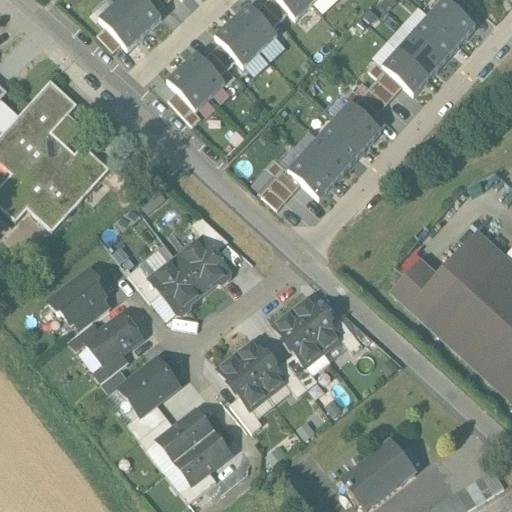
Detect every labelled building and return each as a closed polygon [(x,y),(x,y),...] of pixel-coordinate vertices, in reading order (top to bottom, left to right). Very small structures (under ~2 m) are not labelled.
[(138,0),(126,0),(116,10),(144,40),(161,24),(138,0)] [(271,0),(295,25),(312,9),(303,0),(271,0)] [(303,0),(312,9),(322,0),(303,0)] [(444,4),(429,22),(459,50),(475,32),(444,4)] [(127,56),(144,40),(116,10),(99,25),(127,56)] [(249,11),(232,27),(260,57),(277,42),(249,11)] [(444,67),(459,50),(429,22),(413,39),(444,67)] [(243,73),(260,57),(232,27),(215,43),(243,73)] [(429,83),(444,67),(413,39),(398,56),(429,83)] [(413,101),(429,83),(398,56),(382,73),(413,101)] [(197,59),(182,73),(210,104),(225,90),(197,59)] [(195,118),(210,104),(182,73),(166,87),(195,118)] [(2,139),(0,140),(0,170),(10,180),(0,191),(0,213),(15,228),(27,215),(52,238),(109,175),(82,150),(74,159),(64,151),(81,132),(68,120),(76,110),(50,86),(18,121),(2,139)] [(0,136),(2,139),(18,121),(0,106),(7,98),(0,91),(0,136)] [(350,109),(334,126),(365,154),(380,137),(350,109)] [(350,171),(365,154),(334,126),(319,143),(350,171)] [(334,188),(350,171),(319,143),(303,160),(334,188)] [(318,205),(334,188),(303,160),(287,178),(318,205)] [(228,247),(201,223),(191,230),(201,243),(202,242),(214,258),(228,247)] [(511,271),(477,239),(437,283),(419,267),(392,298),(511,406),(511,271)] [(201,243),(175,263),(203,299),(216,288),(220,289),(229,282),(230,278),(214,258),(202,242),(201,243)] [(203,299),(175,263),(149,283),(148,284),(161,300),(176,319),(180,320),(189,313),(190,309),(203,299)] [(161,300),(148,284),(149,283),(139,271),(128,280),(150,308),(161,300)] [(89,276),(48,308),(58,321),(61,318),(70,330),(74,328),(102,305),(105,303),(96,291),(99,289),(89,276)] [(320,318),(309,303),(291,318),(322,358),(340,344),(340,343),(330,331),(329,329),(330,328),(330,325),(324,317),(321,317),(320,318)] [(102,305),(74,328),(81,337),(90,330),(109,315),(102,305)] [(322,358),(291,318),(273,332),(284,347),(283,347),(283,350),(289,358),(292,358),(293,357),(294,359),(304,372),(305,371),(322,358)] [(98,339),(85,349),(86,350),(103,372),(104,373),(119,361),(140,344),(131,333),(132,332),(123,319),(98,339)] [(362,352),(340,323),(330,331),(340,343),(340,344),(352,360),(362,352)] [(81,337),(68,347),(76,357),(86,350),(85,349),(98,339),(90,330),(81,337)] [(265,361),(254,347),(235,361),(267,401),(284,387),(285,387),(275,374),(274,372),(275,371),(275,369),(269,361),(266,361),(265,361)] [(304,372),(294,359),(284,367),(307,395),(317,387),(305,371),(304,372)] [(119,361),(104,373),(103,372),(94,379),(102,390),(127,370),(119,361)] [(267,401),(235,361),(217,375),(229,390),(228,391),(227,393),(234,401),(236,401),(237,401),(239,403),(249,415),(267,401)] [(158,364),(118,395),(139,421),(155,409),(179,391),(158,364)] [(307,395),(284,367),(275,374),(285,387),(284,387),(297,403),(307,395)] [(249,415),(239,403),(229,410),(251,438),(262,430),(249,415)] [(155,409),(139,421),(126,431),(138,446),(166,423),(155,409)] [(174,433),(156,446),(157,447),(174,469),(212,438),(202,425),(201,419),(193,418),(174,433)] [(166,423),(138,446),(146,456),(157,447),(156,446),(174,433),(166,423)] [(212,438),(174,469),(190,490),(191,491),(208,477),(228,462),(229,455),(223,452),(212,438)] [(390,447),(377,458),(378,459),(343,487),(347,493),(346,494),(358,510),(360,509),(362,511),(369,511),(401,488),(402,490),(415,479),(390,447)] [(493,474),(430,511),(471,511),(504,492),(493,474)] [(208,477),(191,491),(190,490),(179,499),(187,509),(216,487),(208,477)]
